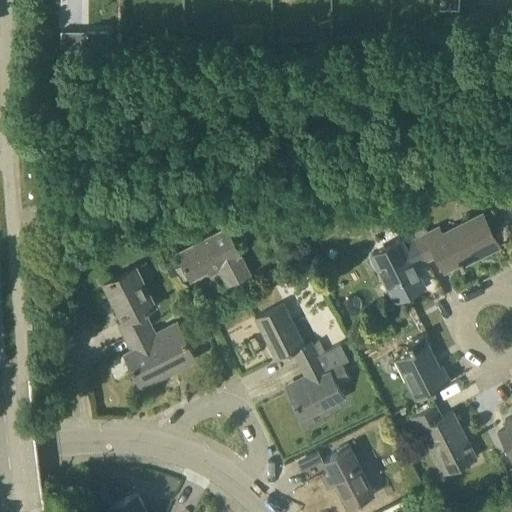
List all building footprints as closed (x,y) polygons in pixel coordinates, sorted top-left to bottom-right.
[(480,0),(480,25),(493,20),(492,0),(480,0)] [(462,265),(465,263),(463,259),(496,243),(498,247),(499,246),(482,213),(442,233),(439,228),(428,233),(425,228),(413,234),(426,259),(437,254),(445,269),(460,261),(462,265)] [(177,252),(183,264),(177,267),(182,279),(189,276),(191,279),(218,265),(228,284),(249,273),(226,227),(177,252)] [(414,265),(426,259),(413,234),(402,240),(401,240),(373,254),(395,299),(424,284),(414,265)] [(126,336),(150,324),(144,312),(155,306),(135,267),(104,283),(123,321),(119,323),(126,336)] [(320,340),(313,343),(312,342),(305,345),(284,302),(255,317),(276,359),(293,351),(299,364),(325,350),(320,340)] [(142,385),(165,373),(164,370),(192,355),(194,358),(195,358),(179,326),(157,337),(150,324),(126,336),(133,349),(125,353),(142,385)] [(427,333),(408,342),(412,349),(399,356),(419,396),(451,380),(427,333)] [(345,397),(339,387),(352,380),(343,363),(349,359),(341,343),(326,351),(325,350),(299,364),(305,376),(309,374),(311,378),(288,390),(302,419),(345,397)] [(435,404),(411,416),(418,429),(426,425),(439,450),(435,452),(445,473),(477,457),(470,443),(471,442),(470,439),(468,440),(453,411),(442,416),(435,404)] [(498,433),(511,460),(511,416),(505,420),(508,427),(498,433)] [(350,445),(323,459),(348,509),(362,502),(361,500),(374,493),(350,445)] [(112,501),(104,486),(91,493),(94,509),(112,501)] [(147,511),(137,492),(112,505),(115,511),(147,511)]
